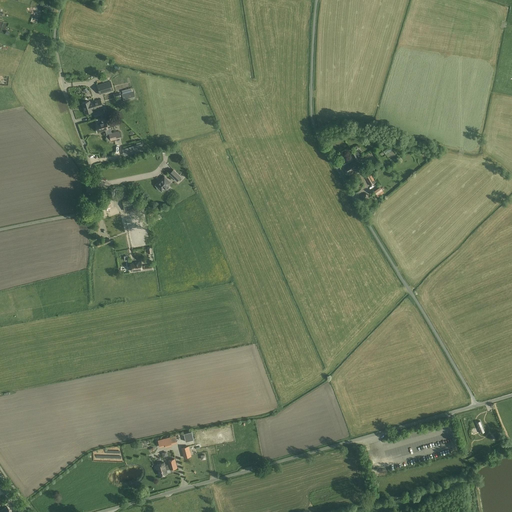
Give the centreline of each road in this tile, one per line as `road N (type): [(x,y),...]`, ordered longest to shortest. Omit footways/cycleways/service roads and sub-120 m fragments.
road 1 (unclassified): [(477,405),(311,122),(315,0)]
road 2 (unclassified): [(104,511),(477,405)]
road 3 (unclassified): [(0,230),(98,206),(57,52),(62,0)]
